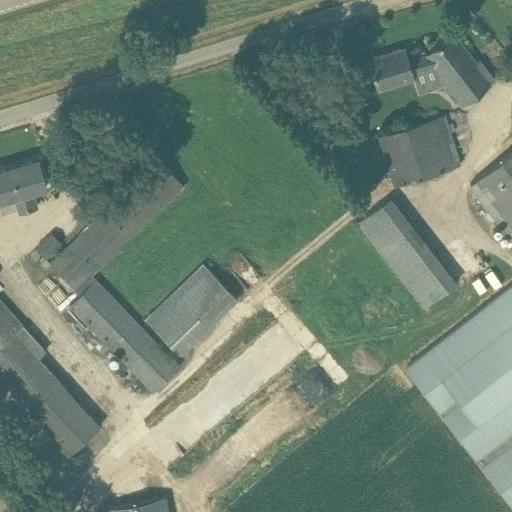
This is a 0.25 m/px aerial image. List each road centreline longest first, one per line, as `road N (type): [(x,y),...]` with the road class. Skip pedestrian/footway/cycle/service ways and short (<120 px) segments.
road 1 (unclassified): [(388,0),(0,115)]
road 2 (unclassified): [(77,511),(0,411)]
